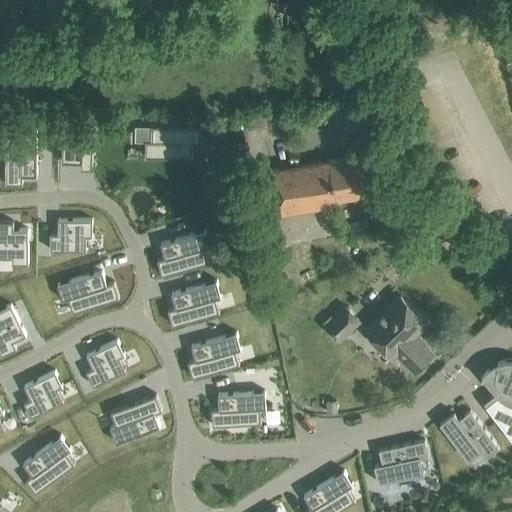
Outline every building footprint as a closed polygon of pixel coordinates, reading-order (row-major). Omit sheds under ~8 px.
[(150,145),(142,145),(143,159),(192,155),(191,142),(198,142),(197,125),(148,127),(150,145)] [(63,126),(62,160),(81,161),(81,167),(92,168),(94,133),(84,133),(85,127),(63,126)] [(20,134),(6,134),(6,182),(23,182),(23,175),(37,175),(37,128),(20,128),(20,134)] [(338,205),(338,202),(338,199),(383,191),(376,152),(271,168),(279,215),(338,205)] [(234,159),(206,162),(217,230),(245,226),(234,159)] [(50,232),(50,249),(87,249),(87,235),(92,235),(93,218),(58,218),(58,232),(50,232)] [(14,220),(0,220),(0,256),(12,257),(12,263),(29,262),(28,228),(14,228),(14,220)] [(165,256),(157,258),(162,274),(209,261),(205,247),(211,246),(206,229),(161,242),(165,256)] [(103,269),(58,283),(63,299),(68,297),(73,311),(119,297),(114,281),(107,283),(103,269)] [(175,306),(168,308),(173,324),(220,311),(216,297),(221,296),(217,280),(172,292),(175,306)] [(400,295),(376,318),(366,328),(392,355),(396,352),(414,370),(433,352),(415,334),(427,322),(400,295)] [(0,351),(2,355),(17,347),(13,341),(27,334),(11,303),(0,308),(0,351)] [(331,315),(323,322),(327,326),(339,339),(359,319),(347,306),(335,318),(331,315)] [(195,358),(188,360),(193,376),(240,363),(236,349),(241,348),(237,331),(191,344),(195,358)] [(93,367),(86,370),(93,385),(126,369),(120,356),(125,354),(117,338),(86,353),(93,367)] [(482,376),(481,377),(483,378),(483,377),(484,377),(484,376),(485,375),(486,374),(486,373),(487,372),(488,372),(488,371),(489,370),(490,369),(491,369),(492,368),(492,367),(493,367),(494,366),(495,366),(496,365),(497,365),(498,364),(495,377),(493,377),(493,378),(494,379),(494,380),(495,381),(495,382),(496,383),(496,384),(497,385),(498,386),(499,387),(499,388),(500,389),(501,390),(502,391),(503,392),(486,405),(496,417),(511,438),(511,359),(510,359),(508,360),(507,360),(506,360),(505,360),(504,360),(502,361),(501,361),(500,361),(499,362),(498,362),(497,363),(496,363),(495,364),(494,364),(493,365),(492,366),(491,367),(490,367),(489,368),(488,369),(487,370),(486,371),(485,372),(484,373),(483,374),(483,375),(482,376)] [(31,398),(24,401),(31,416),(64,400),(57,387),(63,385),(55,369),(24,384),(31,398)] [(219,407),(212,408),(213,425),(261,422),(260,407),(266,407),(265,390),(218,393),(219,407)] [(116,424),(110,426),(116,442),(160,426),(155,412),(162,409),(156,393),(111,410),(116,424)] [(454,412),(440,423),(468,460),(480,450),(485,457),(499,447),(471,409),(459,418),(454,412)] [(61,434),(23,462),(32,474),(26,478),(36,492),(75,463),(67,451),(71,448),(61,434)] [(425,438),(380,449),(383,462),(375,464),(379,481),(424,472),(421,456),(428,455),(425,438)] [(344,469),(304,494),(312,506),(305,510),(306,511),(334,511),(356,499),(348,487),(353,484),(344,469)] [(0,497),(0,511),(9,511),(0,504),(3,500),(0,497)]
